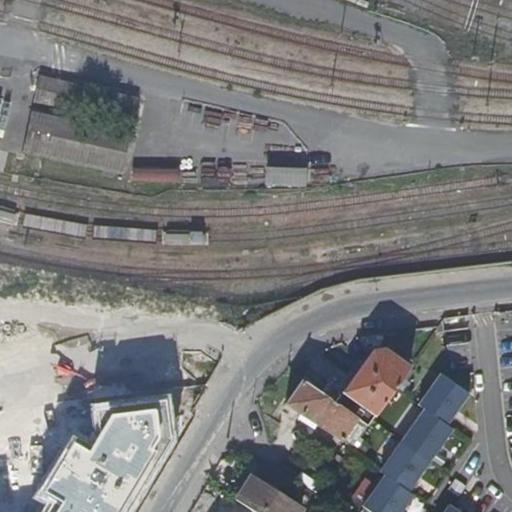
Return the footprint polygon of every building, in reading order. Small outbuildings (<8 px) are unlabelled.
[(140,99),(40,78),(34,102),(135,123),(140,99)] [(132,136),(31,115),(23,152),(124,173),(132,136)] [(270,168),(269,186),(310,188),(310,170),(270,168)] [(180,184),(181,170),(135,169),(134,182),(180,184)] [(370,349),(333,401),(366,425),(408,364),(381,345),(370,349)] [(382,477),(361,508),(366,511),(400,511),(411,497),(406,493),(449,431),(444,427),(466,395),(436,375),(415,407),(421,411),(377,473),(382,477)] [(285,400),(351,446),(366,425),(333,401),(301,378),(285,400)] [(129,511),(175,436),(169,389),(88,399),(90,439),(71,435),(31,500),(41,507),(38,511),(129,511)] [(250,478),(236,500),(254,511),(298,511),(300,510),(250,478)]
